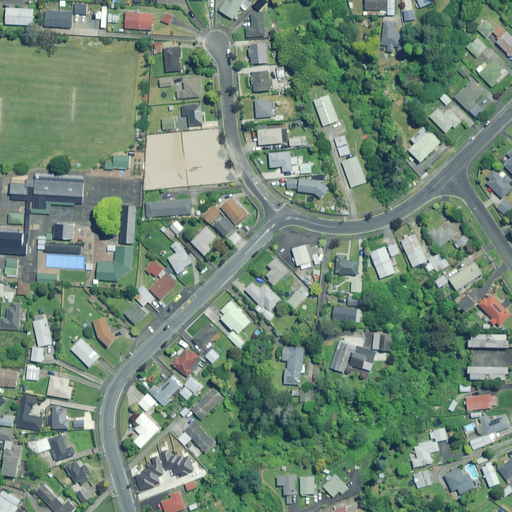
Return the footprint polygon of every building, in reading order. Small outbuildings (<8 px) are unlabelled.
[(247,0),(226,0),(220,11),(233,20),(241,6),(246,11),(253,3),(247,0)] [(267,0),(258,0),(254,5),(261,11),(269,1),(267,0)] [(395,16),(395,0),(365,0),(365,10),(388,11),(388,16),(395,16)] [(434,2),(432,0),(417,0),(418,1),(414,3),(417,10),(434,2)] [(87,5),(74,5),(74,15),(87,15),(87,5)] [(33,10),(6,9),(6,25),(33,26),(33,10)] [(73,13),(46,11),(45,27),(72,29),(73,13)] [(415,20),(413,11),(404,12),(405,22),(415,20)] [(153,30),(153,15),(126,13),(125,29),(153,30)] [(270,32),(265,33),(263,13),(251,14),(252,27),(246,27),(247,38),(265,37),(266,38),(270,38),(270,32)] [(165,14),(162,22),(170,25),(173,17),(165,14)] [(495,31),(494,30),(486,21),(477,30),(486,39),(492,33),(495,31)] [(395,23),(383,22),(381,46),(388,46),(388,52),(394,52),(394,48),(401,48),(402,33),(395,33),(395,23)] [(497,43),(508,54),(506,55),(509,58),(510,57),(511,58),(511,37),(507,33),(500,25),(494,30),(495,31),(492,33),(498,38),(496,39),(498,41),(497,43)] [(487,48),(477,38),(466,48),(476,58),(487,48)] [(173,48),(173,42),(162,43),(152,44),(153,55),(163,54),(165,54),(166,73),(180,72),(179,48),(173,48)] [(268,64),(266,44),(248,45),(249,58),(251,57),(251,65),(268,64)] [(492,88),(498,82),(497,81),(504,74),(500,70),(502,69),(494,60),(487,66),(483,62),(475,70),(492,88)] [(471,73),(463,66),(458,72),(465,79),(471,73)] [(270,91),(268,71),(252,73),(254,92),(270,91)] [(172,87),(171,79),(159,80),(160,88),(172,87)] [(200,98),(199,81),(183,82),(184,90),(177,91),(178,100),(200,98)] [(483,93),(472,82),(455,98),(476,119),(484,111),(474,102),(483,93)] [(451,101),(444,94),(439,98),(447,106),(451,101)] [(338,122),(328,96),(313,101),(323,127),(338,122)] [(272,100),(255,102),(256,119),(275,117),(274,108),(272,108),(272,100)] [(203,125),(201,104),(182,106),(183,116),(188,116),(189,127),(203,125)] [(444,116),(438,110),(430,118),(446,133),(453,126),(455,128),(461,122),(450,110),(444,116)] [(175,130),(174,119),(162,119),(163,130),(175,130)] [(302,119),(298,123),(306,132),(310,129),(302,119)] [(441,143),(424,127),(411,140),(416,145),(409,151),(421,163),(441,143)] [(283,144),(282,129),(258,131),(259,146),(283,144)] [(206,153),(204,132),(185,134),(186,144),(192,143),(193,154),(206,153)] [(289,140),(290,147),(300,146),(300,149),(313,148),(313,143),(307,143),(307,136),(299,137),(299,139),(289,140)] [(349,154),(343,136),(334,139),(339,157),(349,154)] [(283,173),(292,172),(291,165),(298,164),(297,158),(291,158),(290,153),(269,155),(270,168),(282,167),(283,173)] [(131,156),(114,155),(114,162),(114,167),(130,168),(131,156)] [(366,183),(356,157),(341,163),(351,189),(366,183)] [(199,160),(199,165),(188,166),(189,180),(215,178),(214,165),(213,159),(199,160)] [(303,174),(311,174),(311,167),(315,167),(315,163),(303,163),(303,174)] [(499,177),(493,171),(487,177),(491,180),(487,184),(502,200),(511,189),(511,181),(503,173),(499,177)] [(26,184),(10,182),(9,194),(11,194),(11,199),(34,201),(33,208),(31,208),(31,214),(50,215),(51,204),(75,206),(75,203),(82,204),(84,176),(35,173),(35,180),(26,179),(26,184)] [(319,181),(300,179),(298,193),(313,194),(322,200),(329,188),(319,181)] [(297,189),(296,180),(287,180),(287,190),(297,189)] [(247,217),(232,199),(221,208),(236,226),(247,217)] [(191,215),(190,200),(145,203),(147,221),(153,221),(153,217),(191,215)] [(511,207),(504,200),(497,208),(506,217),(510,214),(507,212),(511,207)] [(120,243),(133,244),(136,206),(123,206),(120,243)] [(221,212),(214,206),(203,218),(209,224),(221,212)] [(24,214),(9,213),(8,224),(24,224),(24,214)] [(235,228),(225,218),(215,227),(225,238),(235,228)] [(184,229),(176,221),(170,228),(177,235),(184,229)] [(444,222),(427,234),(439,250),(452,241),(455,244),(453,245),(457,250),(460,247),(463,252),(473,245),(460,227),(452,233),(444,222)] [(74,226),(55,224),(54,238),(73,240),(74,226)] [(167,230),(164,227),(161,230),(171,240),(175,236),(168,229),(167,230)] [(205,257),(211,250),(207,247),(217,237),(206,227),(190,243),(205,257)] [(0,253),(26,255),(27,242),(24,242),(24,231),(19,231),(19,229),(0,228),(0,253)] [(241,239),(235,233),(228,240),(234,246),(241,239)] [(427,261),(415,234),(400,241),(412,268),(427,261)] [(192,264),(179,242),(171,247),(176,255),(169,259),(178,275),(186,270),(184,268),(192,264)] [(45,252),(82,254),(82,246),(45,244),(45,250),(45,252)] [(133,269),(134,247),(116,246),(108,245),(108,251),(116,251),(115,260),(112,262),(98,261),(97,280),(119,282),(133,269)] [(400,254),(396,245),(388,248),(391,257),(400,254)] [(315,246),(298,250),(303,268),(319,264),(315,246)] [(395,274),(385,248),(370,253),(380,279),(395,274)] [(348,256),(337,255),(336,275),(358,276),(359,263),(347,262),(348,256)] [(447,267),(440,256),(434,260),(433,257),(428,260),(435,271),(440,268),(441,271),(447,267)] [(18,260),(7,259),(6,267),(18,267),(18,260)] [(272,270),(266,276),(270,280),(268,281),(274,286),(289,272),(276,259),(268,266),(272,270)] [(177,284),(166,273),(154,261),(145,271),(149,276),(151,274),(155,278),(158,276),(161,279),(150,290),(161,301),(177,284)] [(449,280),(457,291),(477,278),(480,281),(484,278),(474,263),(449,280)] [(17,268),(5,267),(5,275),(17,276),(17,268)] [(58,274),(38,273),(37,284),(58,285),(58,274)] [(448,283),(443,276),(435,282),(439,289),(448,283)] [(362,283),(352,282),(351,292),(361,293),(362,283)] [(274,316),(270,312),(281,301),(265,285),(260,291),(252,283),(245,291),(258,304),(254,308),(268,322),(274,316)] [(33,285),(19,284),(18,295),(32,296),(33,285)] [(155,300),(142,287),(137,292),(140,294),(135,299),(143,306),(147,302),(150,304),(155,300)] [(309,295),(302,288),(287,302),(295,310),(309,295)] [(364,298),(349,296),(348,306),(363,307),(364,298)] [(475,304),(467,296),(458,305),(466,313),(475,304)] [(511,316),(492,296),(487,300),(486,299),(479,305),(492,320),(490,322),(494,326),(497,324),(500,327),(511,316)] [(251,323),(231,302),(221,312),(225,316),(221,319),(232,331),(233,330),(238,335),(251,323)] [(26,310),(21,310),(21,304),(13,303),(13,311),(8,311),(8,319),(1,319),(0,330),(19,331),(20,321),(25,321),(26,310)] [(146,315),(136,304),(125,315),(135,326),(146,315)] [(361,310),(334,308),(333,321),(360,323),(361,310)] [(109,330),(105,319),(94,323),(98,338),(108,348),(117,339),(109,330)] [(47,327),(45,320),(34,323),(39,348),(52,345),(48,327),(47,327)] [(192,340),(201,350),(212,339),(216,344),(222,337),(209,324),(192,340)] [(246,345),(232,332),(227,338),(241,351),(246,345)] [(392,337),(375,334),(373,350),(390,352),(392,337)] [(509,349),(509,336),(471,335),(471,340),(468,340),(468,348),(509,349)] [(352,366),(364,370),(371,372),(378,353),(362,347),(364,342),(362,338),(345,338),(345,342),(341,340),(332,369),(345,373),(348,364),(352,366)] [(100,357),(82,339),(71,350),(90,368),(100,357)] [(181,340),(178,343),(186,349),(189,346),(181,340)] [(32,348),(31,362),(42,363),(43,361),(45,361),(45,357),(43,357),(44,349),(32,348)] [(202,361),(188,348),(173,366),(187,378),(202,361)] [(303,365),(304,349),(281,348),(280,361),(288,362),(288,368),(286,368),(285,385),(301,385),(301,373),(305,373),(305,365),(303,365)] [(220,357),(212,350),(205,357),(212,364),(220,357)] [(38,381),(40,368),(28,367),(26,380),(38,381)] [(508,375),(508,369),(468,367),(468,374),(471,374),(471,380),(505,381),(505,375),(508,375)] [(0,387),(18,388),(19,372),(0,370),(0,387)] [(70,381),(51,377),(47,395),(70,400),(72,389),(68,388),(70,381)] [(203,387),(192,377),(185,385),(194,393),(197,390),(199,392),(203,387)] [(180,387),(171,378),(159,390),(155,386),(149,392),(165,407),(171,401),(168,399),(180,387)] [(321,386),(302,385),(301,391),(293,390),(292,396),(301,397),(300,402),(306,403),(306,411),(314,411),(315,400),(320,400),(321,386)] [(193,395),(185,387),(179,393),(187,401),(193,395)] [(223,398),(213,388),(192,411),(202,421),(216,405),(223,398)] [(156,403),(148,395),(138,405),(146,413),(156,403)] [(496,406),(495,395),(466,398),(467,411),(491,409),(491,406),(496,406)] [(457,404),(453,401),(448,410),(452,412),(457,404)] [(67,409),(52,408),(52,429),(69,430),(69,421),(66,421),(67,409)] [(189,412),(186,408),(180,414),(183,417),(189,412)] [(160,430),(144,414),(135,423),(138,427),(135,430),(141,436),(135,442),(141,449),(160,430)] [(13,417),(3,415),(2,420),(0,419),(0,425),(12,428),(13,417)] [(499,440),(496,433),(510,427),(505,415),(489,422),(486,416),(479,419),(481,424),(475,426),(480,438),(470,442),(473,450),(499,440)] [(83,430),(83,421),(73,421),(74,431),(83,430)] [(216,444),(195,422),(178,439),(185,446),(191,440),(205,454),(216,444)] [(0,454),(0,460),(5,462),(2,475),(17,478),(22,447),(12,445),(14,431),(0,428),(0,440),(6,442),(5,451),(1,450),(0,454)] [(447,440),(444,429),(430,432),(431,440),(436,439),(437,442),(447,440)] [(68,446),(68,445),(64,434),(29,445),(32,455),(51,450),(54,462),(76,455),(73,445),(68,446)] [(432,444),(432,442),(415,446),(418,459),(412,460),(414,468),(432,464),(430,454),(439,451),(437,443),(432,444)] [(174,459),(170,449),(162,452),(167,462),(174,459)] [(511,476),(511,458),(498,470),(507,481),(511,476)] [(80,468),(75,461),(65,468),(76,485),(80,482),(82,486),(89,481),(86,477),(91,473),(85,464),(80,468)] [(170,475),(165,461),(151,467),(156,480),(151,482),(155,490),(185,479),(182,471),(170,475)] [(499,484),(491,464),(482,468),(490,488),(499,484)] [(464,478),(460,469),(444,475),(452,493),(458,490),(460,495),(475,488),(470,475),(464,478)] [(432,478),(430,470),(414,475),(418,489),(432,485),(430,478),(432,478)] [(348,489),(335,475),(323,487),(333,498),(339,492),(342,495),(348,489)] [(292,505),(292,496),(293,496),(293,491),(296,491),(296,477),(278,477),(278,486),(284,486),(284,496),(287,496),(287,505),(292,505)] [(314,477),(301,478),(301,495),(315,495),(314,477)] [(196,488),(194,481),(185,485),(188,492),(196,488)] [(52,490),(46,484),(36,493),(54,511),(72,511),(77,508),(69,500),(66,503),(59,497),(58,498),(51,492),(52,490)] [(511,492),(511,490),(509,486),(497,496),(501,501),(511,492)] [(83,503),(91,498),(85,488),(76,493),(83,503)] [(21,501),(4,490),(0,496),(0,495),(0,511),(15,511),(18,508),(17,507),(21,501)] [(178,511),(186,509),(179,492),(170,495),(171,499),(161,503),(164,511),(178,511)]
